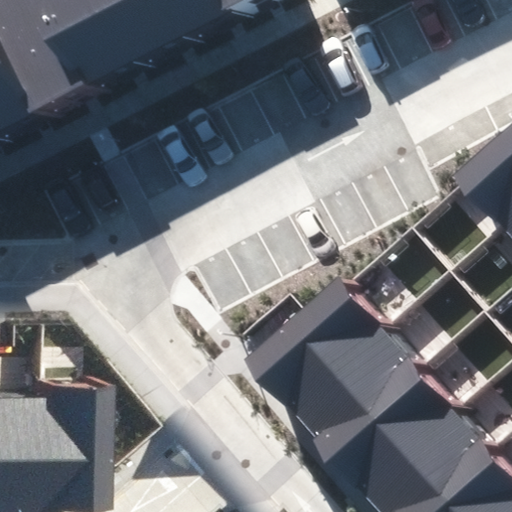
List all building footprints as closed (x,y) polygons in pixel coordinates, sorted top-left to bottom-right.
[(0,0),(0,10),(55,116),(101,92),(52,0),(0,0)] [(52,0),(101,92),(149,67),(114,0),(52,0)] [(114,0),(149,67),(195,43),(171,0),(114,0)] [(243,18),(233,0),(171,0),(195,43),(243,18)] [(233,0),(243,18),(278,0),(233,0)] [(55,116),(0,10),(0,128),(7,141),(55,116)] [(511,216),(511,125),(453,178),(459,187),(501,226),(511,216)] [(511,216),(501,226),(511,237),(511,216)] [(294,404),(389,324),(351,279),(346,273),(250,353),(294,404)] [(294,404),(328,445),(424,364),(389,324),(294,404)] [(364,488),(460,407),(424,364),(328,445),(364,488)] [(99,505),(99,373),(39,373),(39,390),(39,505),(99,505)] [(25,390),(0,390),(0,505),(39,505),(39,390),(25,390)] [(364,488),(385,511),(417,511),(495,447),(460,407),(364,488)] [(502,511),(511,504),(511,467),(495,447),(417,511),(502,511)]
